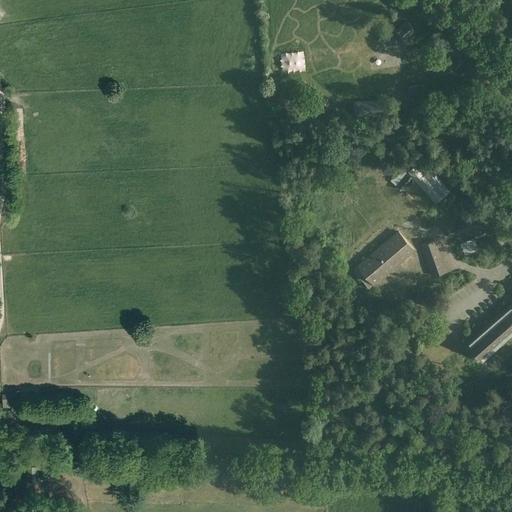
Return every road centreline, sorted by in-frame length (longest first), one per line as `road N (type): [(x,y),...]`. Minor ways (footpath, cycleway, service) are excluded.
road 1 (track): [(0,221),(7,212),(0,74)]
road 2 (tertiary): [(511,98),(428,0)]
